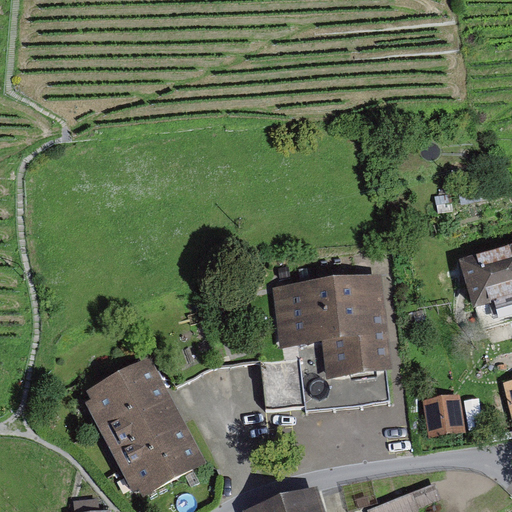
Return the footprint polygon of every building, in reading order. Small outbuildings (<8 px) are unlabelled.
[(511,255),(472,267),(485,311),(511,303),(511,255)] [(393,278),(279,294),(284,333),(286,347),(323,342),(329,385),(395,376),(406,375),(393,278)] [(164,364),(178,389),(220,370),(271,366),(270,405),(307,403),(308,416),(399,405),(395,376),(329,385),(323,342),(286,347),(284,333),(217,338),(164,364)] [(153,367),(88,402),(93,412),(89,414),(134,498),(138,495),(142,502),(206,467),(153,367)] [(468,397),(432,403),(439,441),(474,435),(468,397)] [(443,486),(378,511),(424,511),(450,502),(443,486)] [(327,511),(321,492),(256,511),(327,511)] [(102,511),(101,503),(74,506),(74,511),(102,511)]
